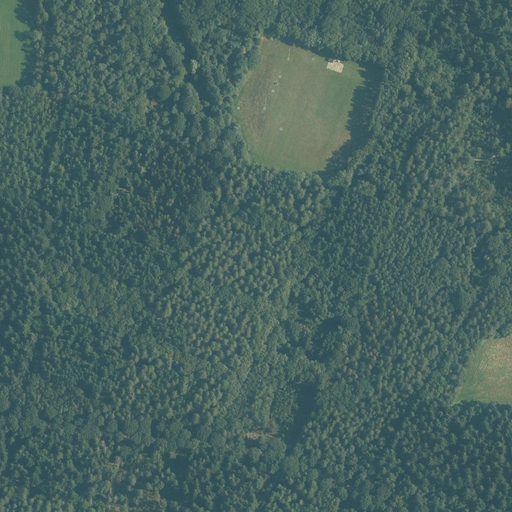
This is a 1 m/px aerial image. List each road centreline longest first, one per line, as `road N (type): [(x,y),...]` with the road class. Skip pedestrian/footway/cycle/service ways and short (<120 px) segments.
road 1 (track): [(398,511),(291,459),(90,431)]
road 2 (track): [(360,494),(511,247)]
road 3 (track): [(170,274),(228,158),(325,194)]
road 4 (track): [(511,147),(475,161),(419,142),(409,149),(401,206),(375,266)]
road 5 (track): [(228,158),(140,127),(89,234)]
road 6 (track): [(5,420),(26,388),(49,220)]
road 7 (track): [(466,317),(361,299),(290,265)]
road 8 (track): [(175,263),(0,203)]
road 9 (track): [(233,379),(413,405)]
road 10 (track): [(90,431),(170,274)]
road 11 (track): [(409,149),(382,133),(342,186),(325,194),(305,234)]
road 12 (track): [(140,127),(68,101),(0,98)]
road 13 (track): [(319,390),(265,511)]
road 14 (track): [(432,146),(476,72),(511,48)]
road 15 (track): [(390,444),(511,479)]
road 16 (track): [(381,82),(409,86),(425,27),(442,0)]
road 17 (track): [(268,310),(213,417)]
